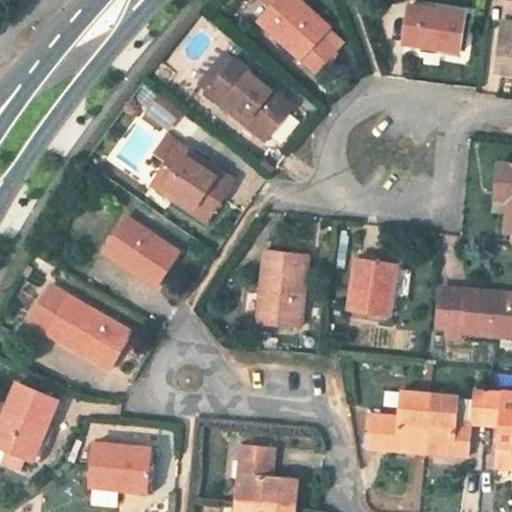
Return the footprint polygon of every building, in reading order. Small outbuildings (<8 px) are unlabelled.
[(324,37),(331,29),(332,28),(300,0),(278,0),(278,1),(276,0),(268,0),(265,3),(271,8),(259,21),(319,75),(328,63),(332,66),(342,53),(339,50),(324,37)] [(510,2),(500,73),(511,74),(511,0),(511,3),(510,2)] [(405,45),(422,47),(460,53),(466,14),(411,5),(405,45)] [(346,43),(331,29),(324,37),(339,50),(346,43)] [(460,53),(422,47),(421,52),(459,58),(460,53)] [(236,60),(223,75),(208,93),(223,106),(239,119),(267,142),(294,108),(239,63),(236,60)] [(152,88),(141,103),(172,127),(183,112),(152,88)] [(223,174),(180,145),(153,184),(207,221),(223,198),(235,182),(223,174)] [(509,199),(506,231),(511,231),(511,163),(499,162),(495,189),(510,191),(509,199)] [(494,198),(509,199),(510,191),(495,189),(494,198)] [(180,253),(128,217),(104,252),(157,288),(180,253)] [(310,255),(267,250),(258,324),(302,328),(310,255)] [(399,264),(358,257),(350,311),(391,317),(399,264)] [(133,333),(53,286),(31,324),(112,371),(133,333)] [(468,292),(442,289),(438,327),(447,327),(446,338),(462,340),(463,334),(511,338),(511,293),(468,290),(468,292)] [(35,437),(42,440),(59,401),(20,383),(0,429),(0,446),(27,458),(35,437)] [(488,427),(491,392),(475,390),(474,402),(472,425),(473,425),(488,427)] [(427,446),(432,395),(402,392),(400,417),(399,425),(385,424),(386,416),(371,414),(368,449),(382,451),(383,449),(413,452),(414,445),(427,446)] [(502,428),(498,467),(511,468),(511,393),(491,392),(488,427),(502,428)] [(461,397),(432,395),(427,446),(441,447),(441,454),(471,456),(473,434),(458,431),(459,424),(461,401),(461,397)] [(474,402),(461,401),(459,424),(472,425),(474,402)] [(399,425),(400,417),(386,416),(385,424),(399,425)] [(473,434),(473,425),(472,425),(459,424),(458,431),(473,434)] [(47,443),(42,440),(35,437),(27,458),(39,463),(47,443)] [(149,492),(152,449),(95,443),(91,486),(149,492)] [(245,505),(296,509),(299,479),(276,476),(266,475),(267,461),(277,463),(278,447),(241,444),(240,460),(243,460),(239,489),(247,489),(245,505)] [(413,452),(426,453),(427,446),(414,445),(413,452)] [(427,446),(426,453),(441,454),(441,447),(427,446)] [(160,449),(152,449),(149,492),(155,493),(160,449)] [(266,475),(276,476),(277,463),(267,461),(266,475)] [(239,489),(238,504),(245,505),(247,489),(239,489)]
